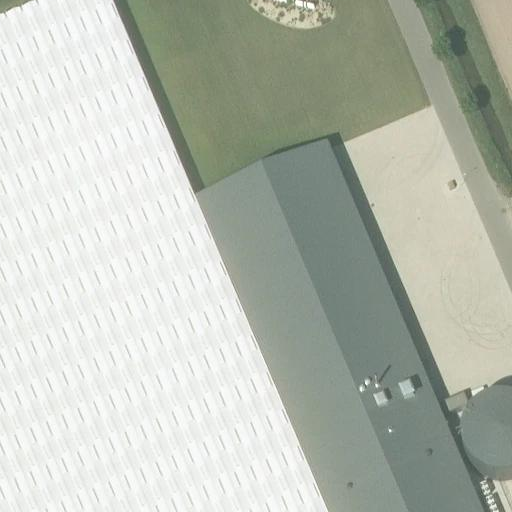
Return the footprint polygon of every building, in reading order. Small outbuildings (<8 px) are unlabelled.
[(0,511),(323,511),(194,207),(109,0),(60,0),(0,25),(0,511)] [(431,108),(416,114),(444,182),(458,176),(431,108)] [(478,511),(328,151),(194,207),(323,511),(478,511)] [(415,201),(434,241),(436,239),(448,264),(464,257),(433,192),(415,201)] [(442,406),(447,417),(469,408),(464,397),(442,406)]
